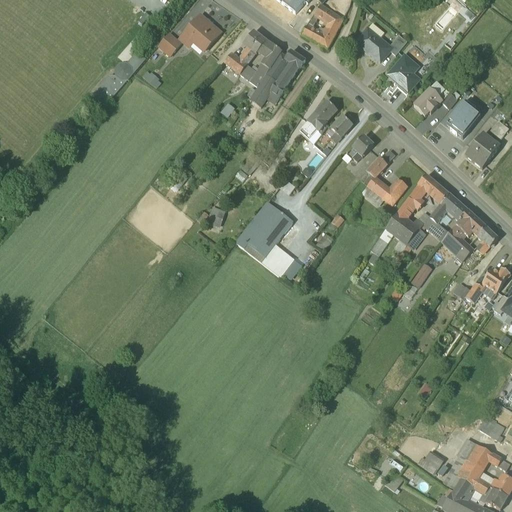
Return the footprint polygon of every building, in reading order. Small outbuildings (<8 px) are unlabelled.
[(286,0),(282,5),(294,15),(305,3),(301,0),(286,0)] [(328,13),(320,7),(315,16),(317,18),(323,22),(328,13)] [(341,23),(328,13),(323,22),(329,25),(338,29),(341,23)] [(211,29),(199,19),(180,41),(189,49),(195,42),(206,52),(220,35),(212,28),(211,29)] [(321,36),(316,33),(311,41),(327,50),(338,29),(329,25),(324,35),(322,34),(321,36)] [(307,28),(301,36),(311,41),(316,33),(307,28)] [(389,49),(368,31),(356,45),(380,65),(389,53),(391,51),(389,49)] [(267,44),(254,33),(244,46),(248,50),(239,62),(247,67),(255,56),(256,57),(260,52),(267,44)] [(181,46),(169,36),(158,49),(170,59),(181,46)] [(399,38),(389,49),(391,51),(389,53),(396,58),(407,44),(399,38)] [(273,48),(267,44),(260,52),(267,57),(273,48)] [(267,57),(256,73),(257,74),(256,75),(264,80),(280,55),(281,53),(273,48),(267,57)] [(305,62),(291,53),(287,59),(284,62),(290,66),(281,80),(288,85),(299,69),(300,70),(305,62)] [(260,86),(249,102),(261,110),(264,105),(271,94),(270,94),(276,84),(277,85),(281,80),(290,66),(284,62),(287,59),(280,55),(260,86)] [(239,62),(231,56),(225,64),(240,77),(247,68),(239,62)] [(404,58),(388,78),(408,95),(419,82),(412,76),(418,69),(404,58)] [(126,66),(120,67),(115,72),(116,78),(128,82),(132,77),(131,70),(126,66)] [(256,73),(247,68),(240,77),(250,83),(252,81),(256,75),(257,74),(256,73)] [(153,89),(159,82),(151,75),(145,82),(153,89)] [(264,80),(256,75),(252,81),(260,86),(264,80)] [(109,79),(93,97),(105,108),(128,82),(116,78),(109,79)] [(288,85),(281,80),(277,85),(285,90),(288,85)] [(277,85),(276,84),(270,94),(271,94),(264,105),(272,110),(279,100),(285,91),(277,85)] [(448,94),(437,85),(429,92),(437,100),(441,103),(448,110),(456,102),(453,99),(453,100),(448,94)] [(437,100),(429,92),(422,100),(422,99),(414,107),(425,118),(429,114),(430,115),(436,109),(436,108),(441,103),(437,100)] [(326,104),(307,124),(308,125),(299,133),(308,142),(316,133),(321,137),(328,128),(325,124),(336,113),(326,104)] [(450,131),(463,141),(480,119),(463,105),(448,123),(453,127),(450,131)] [(342,119),(331,130),(335,135),(330,141),(335,145),(352,128),(342,119)] [(509,131),(498,123),(490,134),(500,142),(509,131)] [(499,149),(483,136),(466,158),(482,171),(499,149)] [(373,147),(363,138),(352,150),(346,156),(351,161),(357,155),(362,159),(373,147)] [(379,160),(366,174),(367,174),(374,180),(375,180),(387,167),(379,160)] [(235,178),(242,184),(247,178),(240,172),(235,178)] [(367,174),(360,183),(367,188),(374,180),(367,174)] [(426,177),(417,188),(419,188),(408,202),(416,207),(425,195),(440,207),(449,197),(444,193),(426,177)] [(191,184),(184,178),(172,192),(178,198),(191,184)] [(374,180),(367,188),(372,193),(379,184),(375,180),(374,180)] [(398,182),(392,189),(400,196),(407,189),(398,182)] [(283,183),(278,192),(289,197),(293,188),(283,183)] [(379,184),(372,193),(383,201),(391,208),(400,196),(392,189),(390,192),(379,184)] [(372,193),(367,188),(361,195),(377,207),(383,201),(372,193)] [(430,220),(429,220),(436,226),(437,226),(445,216),(448,218),(450,216),(454,218),(458,223),(468,213),(462,208),(449,197),(440,207),(430,220)] [(408,202),(386,232),(393,237),(394,238),(406,222),(407,222),(417,208),(416,207),(408,202)] [(267,206),(236,247),(261,266),(265,261),(244,244),(271,209),(267,206)] [(271,209),(244,244),(265,261),(275,248),(293,226),(283,218),(283,217),(282,216),(282,217),(271,209)] [(227,216),(215,213),(212,228),(224,231),(227,216)] [(458,223),(456,226),(451,232),(462,242),(466,237),(468,239),(472,235),(477,239),(486,230),(468,213),(458,223)] [(430,220),(424,215),(418,223),(423,227),(424,228),(424,227),(429,220),(430,220)] [(343,222),(337,217),(331,225),(337,230),(343,222)] [(436,226),(429,220),(424,227),(443,242),(448,235),(437,226),(436,226)] [(412,227),(406,222),(394,238),(407,248),(419,233),(413,228),(412,227)] [(417,222),(412,227),(413,228),(419,233),(423,227),(418,223),(417,222)] [(498,241),(486,230),(477,239),(482,244),(483,243),(489,249),(490,250),(498,241)] [(386,232),(371,254),(379,259),(393,237),(386,232)] [(443,242),(441,244),(462,265),(473,253),(468,248),(462,242),(451,232),(448,235),(443,242)] [(428,240),(420,233),(413,241),(418,245),(422,247),(428,240)] [(316,248),(325,253),(331,240),(322,236),(316,248)] [(413,241),(407,248),(411,251),(412,252),(418,245),(413,241)] [(400,243),(394,251),(401,256),(404,253),(407,248),(400,243)] [(482,244),(474,254),(479,259),(481,257),(482,257),(489,249),(483,243),(482,244)] [(265,261),(261,266),(281,281),(294,263),(275,248),(265,261)] [(370,265),(365,272),(371,277),(376,269),(370,265)] [(498,276),(492,272),(482,287),(486,290),(496,297),(510,277),(501,271),(498,276)] [(427,279),(420,274),(412,286),(419,291),(427,279)] [(480,289),(475,286),(470,293),(465,301),(474,307),(482,296),(486,290),(482,287),(480,289)] [(470,293),(464,289),(457,299),(463,303),(470,293)] [(496,297),(486,290),(482,296),(492,303),(496,297)] [(511,298),(509,303),(502,313),(511,319),(511,298)] [(502,313),(509,303),(504,299),(494,313),(499,317),(502,313)] [(506,349),(510,343),(504,339),(501,345),(506,349)] [(424,386),(417,397),(423,401),(430,391),(424,386)] [(504,430),(486,419),(478,432),(497,442),(499,438),(504,430)] [(492,457),(474,446),(465,462),(470,466),(466,472),(479,479),(488,464),(492,457)] [(502,463),(492,457),(488,464),(498,469),(502,463)] [(428,464),(422,460),(418,466),(424,470),(428,464)] [(460,460),(444,486),(454,493),(461,481),(466,472),(470,466),(465,462),(460,460)] [(511,470),(511,468),(502,463),(498,469),(509,476),(511,470)] [(479,479),(466,472),(461,481),(471,487),(475,481),(477,482),(479,479)] [(403,483),(394,476),(385,488),(394,495),(403,483)] [(511,483),(502,478),(499,485),(495,483),(491,490),(507,499),(511,491),(511,483)] [(471,487),(461,481),(454,493),(452,497),(463,502),(466,504),(470,498),(473,493),(474,492),(471,490),(472,488),(471,487)] [(477,482),(475,481),(471,487),(472,488),(471,490),(474,492),(484,498),(489,489),(477,482)] [(485,500),(482,498),(480,502),(486,505),(493,492),(491,491),(485,500)] [(486,505),(485,506),(492,510),(493,509),(498,511),(500,511),(507,499),(493,492),(486,505)] [(482,498),(473,493),(470,498),(479,504),(480,502),(482,498)] [(456,511),(463,502),(452,497),(449,501),(444,510),(447,511),(456,511)] [(449,501),(443,498),(437,507),(444,510),(449,501)] [(463,502),(456,511),(464,511),(468,505),(466,504),(463,502)]
